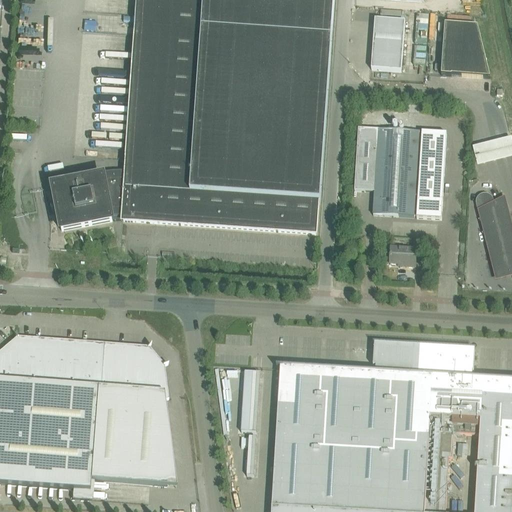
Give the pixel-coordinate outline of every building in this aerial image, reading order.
[(138,0),(127,173),(122,173),(117,173),(112,173),(108,174),(103,175),(98,176),(94,177),(89,179),(89,181),(53,189),(62,232),(112,222),(112,219),(120,218),(124,218),(123,222),(316,236),(318,203),(320,204),(332,40),(334,0),(138,0)] [(405,23),(375,21),(371,71),(401,73),(405,23)] [(445,26),(441,77),(452,78),(452,77),(490,80),(478,28),(445,26)] [(358,130),(354,192),(375,194),(373,217),(414,219),(414,218),(417,218),(416,220),(441,221),(447,135),(422,134),(422,136),(419,136),(419,134),(378,131),(358,130)] [(501,140),(472,148),(477,167),(506,160),(511,158),(511,140),(511,138),(501,140)] [(494,204),(494,203),(493,202),(492,199),(491,197),(489,196),(486,195),(484,195),(481,196),(479,197),(478,198),(477,200),(476,202),(476,204),(476,206),(488,251),(502,248),(509,276),(511,274),(511,237),(503,202),(494,204)] [(391,249),(390,265),(406,266),(406,269),(415,269),(416,256),(425,256),(426,241),(416,241),(416,251),(391,249)] [(16,338),(0,352),(0,485),(73,491),(72,501),(88,502),(90,482),(90,481),(176,489),(164,401),(168,401),(164,367),(168,365),(167,365),(164,366),(149,348),(151,345),(150,345),(148,348),(17,338),(16,334),(15,334),(16,338)] [(280,369),(271,511),(445,511),(449,460),(453,460),(454,436),(480,437),(478,467),(475,511),(511,511),(511,382),(472,380),(473,374),(474,374),(475,355),(433,353),(433,351),(427,350),(427,352),(374,349),(373,368),(376,368),(376,374),(277,368),(276,369),(280,369)]
